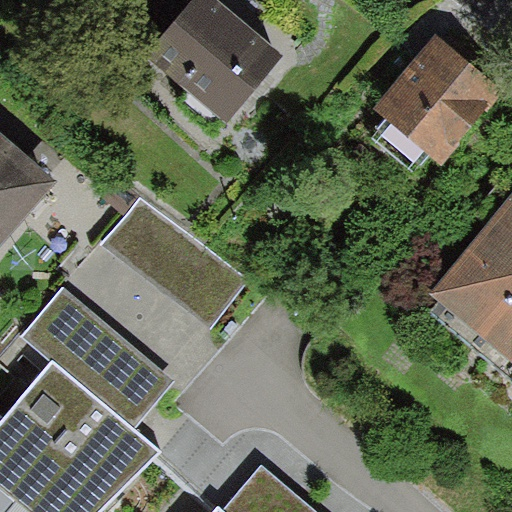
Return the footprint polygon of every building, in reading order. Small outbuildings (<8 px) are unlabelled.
[(282,67),(203,2),(148,69),(226,133),(282,67)] [(509,103),(437,44),(376,118),(447,177),(509,103)] [(0,257),(57,188),(0,141),(0,257)] [(141,197),(101,248),(209,334),(249,282),(141,197)] [(511,204),(430,306),(511,371),(511,204)] [(0,511),(108,511),(162,461),(129,433),(171,383),(62,291),(18,344),(51,372),(9,422),(0,414),(0,511)] [(307,511),(262,474),(230,511),(307,511)]
